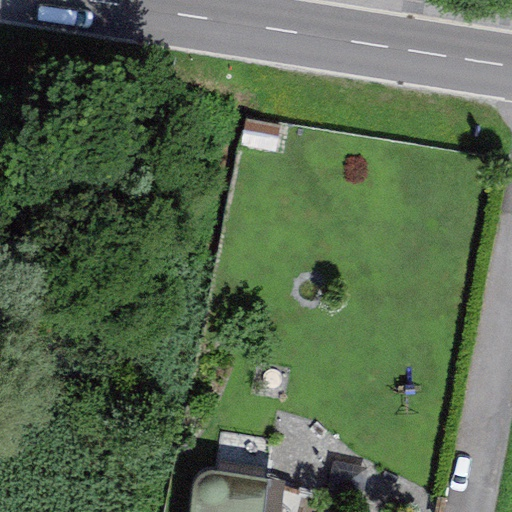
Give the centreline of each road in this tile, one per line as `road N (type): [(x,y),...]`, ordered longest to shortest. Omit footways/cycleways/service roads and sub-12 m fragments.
road 1 (primary): [(511,67),(86,0)]
road 2 (track): [(511,226),(462,511)]
